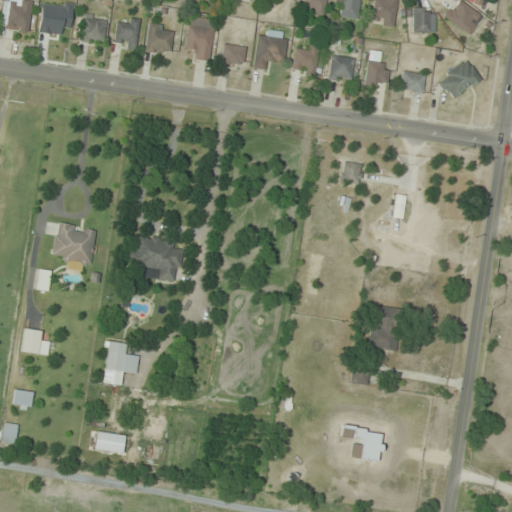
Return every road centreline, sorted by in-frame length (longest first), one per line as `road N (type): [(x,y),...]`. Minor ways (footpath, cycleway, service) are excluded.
road 1 (tertiary): [(511,144),(0,70)]
road 2 (tertiary): [(451,511),(511,97)]
